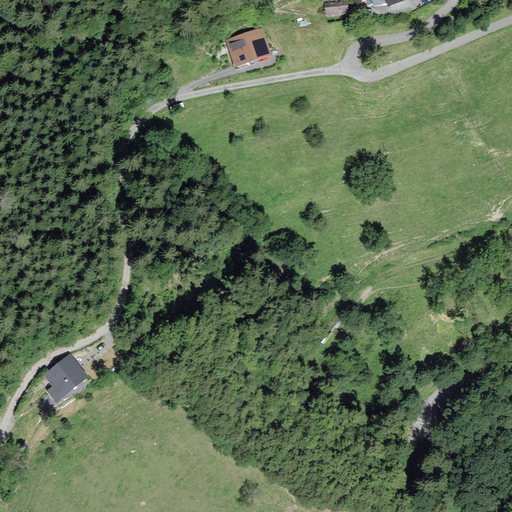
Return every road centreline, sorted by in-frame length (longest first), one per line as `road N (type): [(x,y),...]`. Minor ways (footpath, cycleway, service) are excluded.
road 1 (track): [(511,236),(365,281),(307,367),(296,437),(310,484),(290,511)]
road 2 (unclassified): [(511,20),(362,73),(354,61),(359,45),(428,26),(454,0)]
road 3 (residential): [(511,353),(450,387),(430,408),(403,472),(409,511)]
